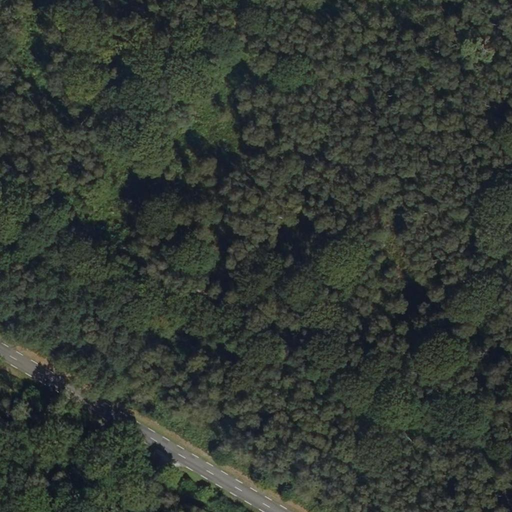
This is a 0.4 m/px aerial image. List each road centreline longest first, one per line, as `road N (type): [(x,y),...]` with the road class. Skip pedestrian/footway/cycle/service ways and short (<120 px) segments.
road 1 (track): [(0,188),(15,188),(391,369),(511,410)]
road 2 (primary): [(0,351),(279,511)]
